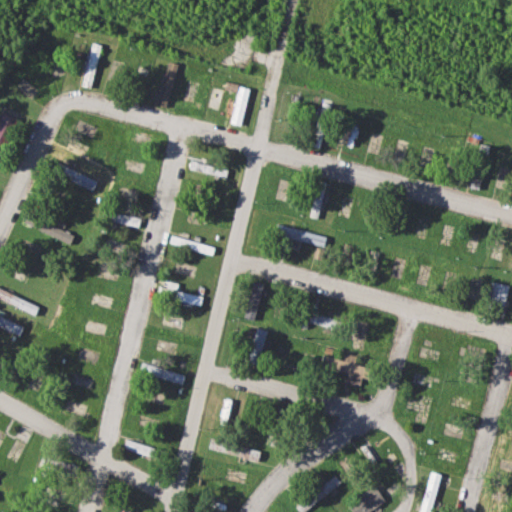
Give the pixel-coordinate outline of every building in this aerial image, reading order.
[(98,43),(90,42),(87,60),(81,59),(80,68),(83,69),(81,85),(92,87),(98,43)] [(155,104),(164,106),(176,64),(167,61),(155,104)] [(229,122),(239,124),(248,88),(238,85),(229,122)] [(318,146),(331,104),(322,101),(308,143),(318,146)] [(227,168),(190,160),(188,168),(225,176),(227,168)] [(52,171),(92,189),(96,180),(56,162),(52,171)] [(308,216),(316,218),(323,189),(315,187),(308,216)] [(106,219),(137,226),(139,217),(108,210),(106,219)] [(274,233),(323,246),(325,235),(277,223),(274,233)] [(253,320),(263,282),(252,280),(242,317),(253,320)] [(487,301),(502,306),(508,285),(492,281),(487,301)] [(173,300),(200,303),(201,294),(174,290),(173,300)] [(332,328),(335,319),(310,311),(308,320),(332,328)] [(0,317),(1,313),(0,312),(0,326),(20,333),(23,324),(0,317)] [(266,330),(256,327),(247,361),(257,363),(266,330)] [(322,354),(319,365),(348,373),(345,381),(362,386),(367,365),(352,361),(354,354),(345,351),(343,359),(322,354)] [(184,371),(140,363),(138,373),(182,381),(184,371)] [(256,460),(260,448),(211,434),(207,447),(256,460)] [(122,448),(151,454),(153,446),(124,440),(122,448)] [(428,511),(440,473),(430,470),(417,511),(428,511)] [(300,511),(340,481),(334,473),(294,505),(299,511),(300,511)] [(366,511),(384,500),(374,485),(346,504),(352,511),(366,511)]
